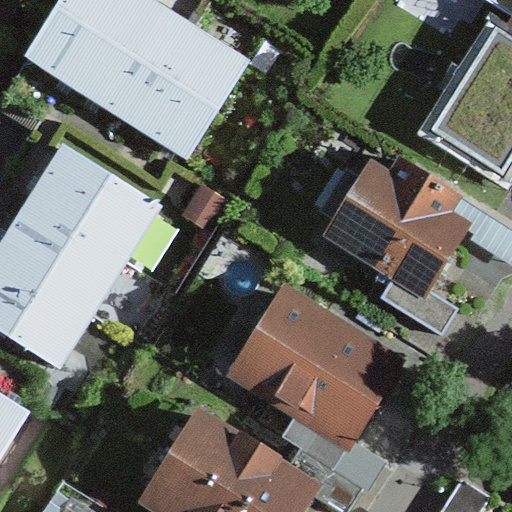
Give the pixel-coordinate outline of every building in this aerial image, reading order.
[(0,0),(0,32),(20,0),(0,0)] [(65,0),(29,59),(65,81),(83,92),(141,0),(65,0)] [(194,29),(148,0),(141,0),(83,92),(134,123),(194,29)] [(511,0),(488,0),(511,14),(511,0)] [(248,63),(194,29),(134,123),(188,157),(248,63)] [(511,38),(497,30),(433,132),(504,176),(511,162),(511,38)] [(39,127),(65,81),(29,59),(3,106),(39,127)] [(31,201),(127,260),(160,206),(64,148),(31,201)] [(397,275),(423,291),(425,287),(464,227),(444,214),(458,193),(407,160),(393,182),(374,170),(333,234),(397,275)] [(488,213),(458,193),(444,214),(464,227),(475,234),(488,213)] [(0,250),(0,255),(94,313),(127,260),(31,201),(0,250)] [(511,266),(511,227),(488,213),(475,234),(471,241),(511,266)] [(94,313),(0,255),(0,328),(61,366),(94,313)] [(425,287),(423,291),(397,275),(383,298),(441,336),(459,309),(425,287)] [(400,363),(291,296),(241,376),(299,412),(283,438),(301,449),(335,470),(353,440),(400,363)] [(0,456),(27,414),(0,396),(0,456)] [(203,417),(150,503),(164,511),(295,511),(309,492),(313,485),(287,470),(277,463),(279,459),(243,437),(241,441),(203,417)] [(353,440),(335,470),(354,482),(372,452),(353,440)] [(341,511),(349,511),(364,488),(354,482),(335,470),(301,449),(287,470),(313,485),(309,492),(341,511)] [(482,511),(492,498),(463,480),(442,511),(482,511)]
